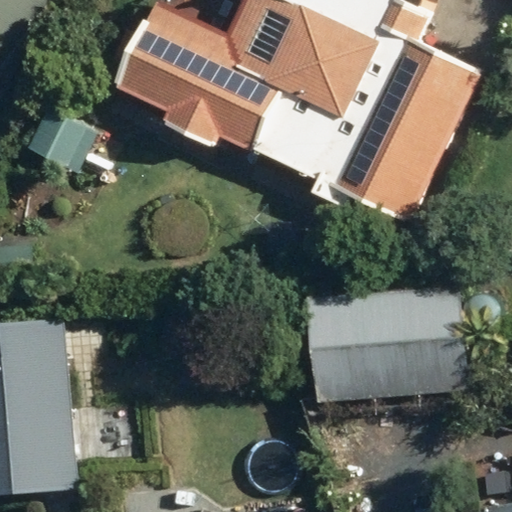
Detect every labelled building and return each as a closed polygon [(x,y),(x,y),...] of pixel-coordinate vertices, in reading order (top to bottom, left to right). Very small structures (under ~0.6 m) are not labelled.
[(0,0),(0,50),(38,0),(0,0)] [(211,131),(309,180),(302,193),(335,209),(344,190),(402,219),(474,77),(407,43),(419,19),(386,2),(386,0),(234,0),(217,34),(149,0),(143,0),(102,83),(161,112),(155,123),(203,147),(211,131)] [(511,15),(511,0),(471,0),(449,42),(487,62),(511,15)] [(107,148),(56,118),(34,156),(85,186),(107,148)] [(453,284),(297,295),(304,403),(461,392),(453,284)] [(0,482),(71,477),(64,378),(56,378),(54,352),(0,356),(0,482)] [(511,511),(511,498),(480,502),(481,511),(511,511)]
